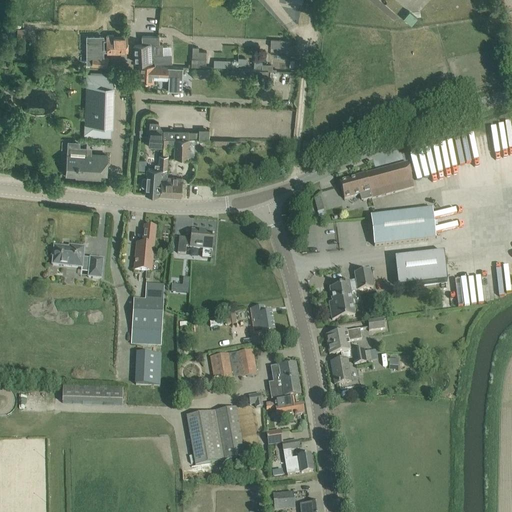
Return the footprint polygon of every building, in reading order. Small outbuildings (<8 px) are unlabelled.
[(417,18),(409,11),(403,18),(412,25),(417,18)] [(17,47),(25,47),(26,29),(17,29),(17,47)] [(127,51),(127,37),(114,38),(114,35),(107,35),(107,40),(103,40),(103,37),(89,37),(89,49),(93,49),(93,56),(103,57),(103,51),(107,51),(107,53),(108,53),(108,51),(127,51)] [(142,44),(134,44),(135,63),(154,62),(155,64),(172,63),(171,54),(163,54),(163,44),(159,44),(159,36),(142,36),(142,44)] [(192,58),(191,67),(206,67),(207,51),(200,51),(199,59),(192,58)] [(93,57),(93,66),(107,66),(108,57),(103,57),(93,56),(93,57)] [(153,67),(153,66),(139,65),(138,81),(153,82),(153,79),(168,80),(168,91),(182,92),(182,91),(178,91),(178,77),(182,77),(183,68),(153,67)] [(98,86),(113,86),(113,75),(87,74),(84,136),(111,137),(112,126),(97,126),(98,86)] [(149,129),(148,146),(158,147),(162,147),(163,130),(159,130),(158,130),(158,123),(150,122),(149,129)] [(188,131),(163,130),(163,139),(175,139),(188,139),(188,131)] [(198,131),(188,131),(188,139),(189,139),(195,139),(198,139),(198,131)] [(189,139),(188,139),(175,139),(174,158),(188,158),(189,139)] [(66,165),(65,175),(76,175),(76,177),(100,179),(100,173),(106,173),(107,155),(97,154),(85,154),(85,150),(67,148),(66,153),(66,165)] [(159,155),(159,164),(160,164),(160,169),(167,169),(168,156),(163,156),(159,155)] [(356,178),(339,183),(344,200),(361,195),(363,202),(413,188),(407,163),(356,177),(356,178)] [(142,178),(142,185),(143,186),(146,187),(145,194),(158,195),(160,169),(160,164),(159,164),(154,164),(154,169),(147,168),(147,177),(143,177),(142,178)] [(181,196),(182,186),(182,178),(167,177),(167,179),(161,179),(160,185),(159,195),(181,196)] [(432,210),(371,217),(374,247),(435,240),(432,210)] [(137,244),(136,254),(134,271),(146,272),(145,280),(150,281),(151,273),(154,238),(155,229),(145,227),(143,245),(137,244)] [(190,248),(203,250),(202,259),(211,259),(214,234),(203,233),(203,234),(192,233),(192,231),(191,240),(187,240),(187,239),(179,238),(177,254),(185,255),(186,247),(190,248)] [(69,249),(54,247),(54,252),(51,253),(51,257),(53,259),(52,266),(82,269),(82,268),(89,269),(88,278),(101,279),(103,260),(90,259),(90,261),(83,260),(84,249),(69,247),(69,249)] [(444,253),(394,259),(397,289),(447,283),(444,253)] [(332,321),(355,317),(350,293),(373,289),(370,271),(354,274),(356,283),(349,284),(348,282),(340,283),(341,287),(330,289),(332,303),(333,305),(330,306),(330,303),(329,303),(332,321)] [(145,302),(133,301),(131,344),(161,346),(164,286),(146,285),(145,302)] [(263,308),(253,309),(251,310),(255,331),(262,330),(262,333),(274,331),(271,314),(264,315),(263,308)] [(240,324),(238,312),(230,313),(231,325),(240,324)] [(383,319),(377,320),(367,322),(369,332),(385,329),(383,319)] [(361,340),(360,330),(326,336),(329,356),(351,352),(349,342),(361,340)] [(366,364),(365,353),(364,349),(352,352),(354,366),(366,364)] [(257,375),(253,350),(210,358),(215,382),(232,378),(241,377),(241,378),(257,375)] [(136,353),(135,385),(160,386),(162,354),(136,353)] [(351,382),(347,360),(331,363),(334,385),(351,382)] [(300,396),(295,364),(270,368),(273,389),(270,390),(272,400),(300,396)] [(62,404),(122,406),(123,389),(63,387),(62,404)] [(253,405),(261,404),(260,397),(251,398),(253,405)] [(274,403),(266,404),(266,412),(276,410),(277,418),(286,417),(287,418),(294,417),(304,415),(302,404),(295,405),(294,399),(284,401),(274,403)] [(246,457),(237,408),(187,417),(196,467),(246,457)] [(282,443),(280,432),(266,434),(267,440),(268,446),(282,443)] [(299,450),(298,442),(281,444),(286,475),(301,473),(301,474),(313,472),(310,455),(299,457),(299,458),(292,459),(291,451),(299,450)] [(273,511),(285,511),(294,511),(292,494),(273,496),(273,511)]
